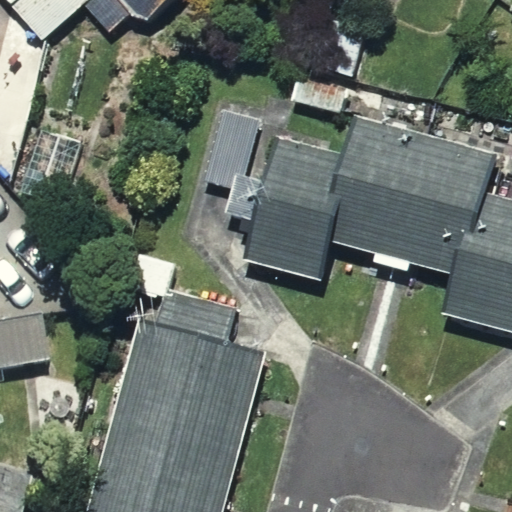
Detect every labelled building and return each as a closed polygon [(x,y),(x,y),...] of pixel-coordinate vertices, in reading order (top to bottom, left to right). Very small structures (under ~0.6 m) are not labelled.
[(84,0),(0,0),(0,13),(33,49),(84,0)] [(171,0),(118,0),(131,15),(147,21),(171,0)] [(498,341),(511,297),(511,214),(488,206),(499,172),(337,121),(324,162),(282,148),(288,129),(223,108),(200,180),(223,187),(213,217),(243,227),(230,266),(310,292),(326,241),(440,277),(427,319),(498,341)] [(236,309),(166,291),(157,323),(139,318),(86,511),(224,511),(268,350),(228,339),(236,309)] [(42,314),(0,320),(0,367),(49,359),(42,314)] [(0,511),(7,511),(16,480),(0,475),(0,511)]
